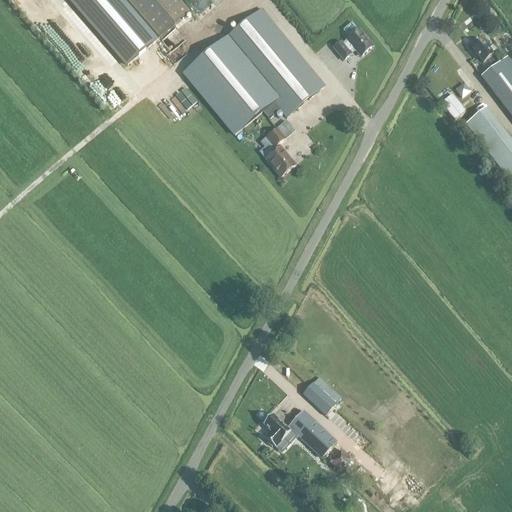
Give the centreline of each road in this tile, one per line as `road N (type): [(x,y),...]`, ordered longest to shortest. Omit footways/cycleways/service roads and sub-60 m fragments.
road 1 (unclassified): [(168,511),(446,0)]
road 2 (track): [(113,117),(0,215)]
